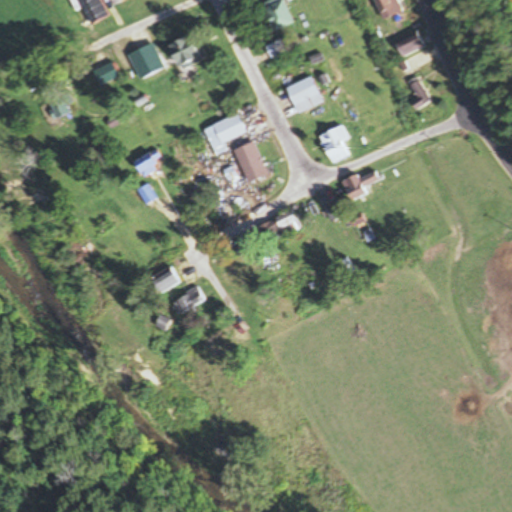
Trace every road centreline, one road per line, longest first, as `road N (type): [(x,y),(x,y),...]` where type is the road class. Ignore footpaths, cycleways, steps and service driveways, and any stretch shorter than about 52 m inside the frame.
road 1 (residential): [(310,189),(216,0)]
road 2 (residential): [(196,0),(21,74)]
road 3 (residential): [(482,116),(310,189)]
road 4 (residential): [(310,189),(191,259)]
road 5 (secondary): [(482,116),(461,85),(433,0)]
